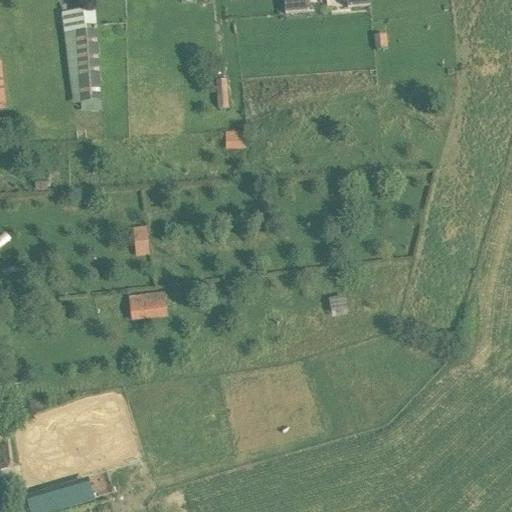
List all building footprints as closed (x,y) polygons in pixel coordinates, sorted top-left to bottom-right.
[(284,0),(286,15),(308,13),(306,0),(284,0)] [(369,0),(347,0),(348,10),(370,8),(369,0)] [(74,104),(101,102),(94,13),(62,15),(74,104)] [(227,81),(216,82),(218,109),(229,108),(227,81)] [(225,134),(226,152),(247,151),(246,133),(225,134)] [(146,228),(131,229),(132,257),(148,257),(146,228)] [(132,323),(169,319),(165,294),(130,297),(132,323)]
